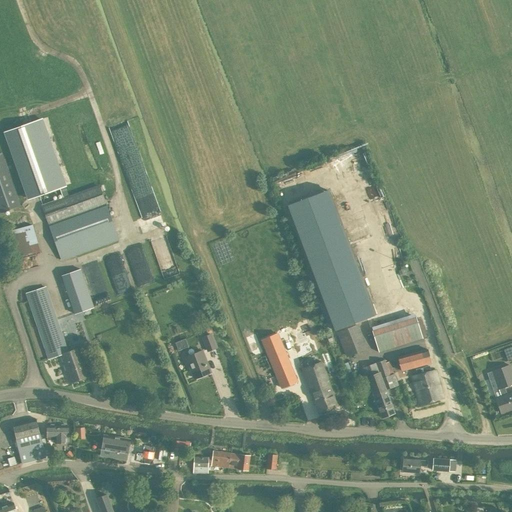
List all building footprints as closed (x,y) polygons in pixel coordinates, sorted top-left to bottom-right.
[(27,199),(65,186),(41,119),(4,132),(27,199)] [(0,213),(20,206),(1,153),(0,153),(0,213)] [(282,175),(272,179),(274,184),(284,181),(282,175)] [(118,240),(105,202),(98,185),(42,205),(62,260),(118,240)] [(323,203),(285,215),(331,329),(364,316),(323,203)] [(74,314),(93,307),(80,269),(61,276),(74,314)] [(71,382),(88,377),(79,348),(67,352),(45,287),(26,293),(48,359),(61,354),(71,382)] [(365,326),(373,352),(418,339),(410,313),(365,326)] [(347,357),(366,349),(357,326),(338,333),(347,357)] [(217,348),(212,333),(202,337),(207,352),(217,348)] [(277,333),(262,340),(268,355),(282,388),(297,381),(277,333)] [(511,358),(511,345),(503,348),(508,360),(511,358)] [(401,371),(430,363),(427,350),(398,358),(401,371)] [(196,378),(210,372),(202,351),(185,358),(190,371),(192,370),(196,378)] [(386,390),(398,385),(394,374),(389,375),(383,360),(376,363),(379,372),(366,377),(381,418),(395,413),(386,390)] [(302,369),(319,413),(338,407),(321,362),(302,369)] [(347,362),(341,365),(345,374),(351,371),(347,362)] [(379,372),(376,363),(363,368),(366,377),(379,372)] [(511,392),(507,394),(504,387),(511,383),(511,373),(509,365),(492,371),(501,396),(496,398),(501,413),(511,409),(511,392)] [(417,375),(412,376),(420,405),(443,399),(436,370),(431,371),(429,366),(416,370),(417,375)] [(16,441),(40,436),(35,418),(12,425),(16,441)] [(68,426),(47,426),(47,437),(47,440),(55,440),(55,444),(63,443),(71,443),(71,437),(68,437),(68,426)] [(83,428),(75,428),(76,438),(84,438),(83,428)] [(104,435),(102,449),(114,451),(113,457),(126,459),(129,439),(104,435)] [(40,436),(16,441),(22,464),(45,458),(40,436)] [(137,451),(136,461),(140,462),(140,463),(152,465),(155,446),(143,444),(142,452),(137,451)] [(71,460),(74,456),(69,451),(66,455),(71,460)] [(227,468),(229,454),(213,451),(212,459),(208,458),(208,464),(212,465),(211,466),(227,468)] [(248,471),(250,457),(229,454),(227,468),(248,471)] [(277,455),(268,454),(266,469),(275,470),(277,455)] [(13,457),(7,458),(10,466),(16,464),(13,457)] [(194,474),(208,474),(208,464),(208,458),(194,458),(194,474)] [(449,459),(433,458),(432,470),(448,471),(449,459)] [(427,467),(427,461),(420,461),(403,459),(402,471),(419,473),(420,466),(427,467)] [(101,511),(112,511),(106,495),(96,498),(101,511)] [(16,511),(13,503),(0,507),(0,511),(16,511)]
